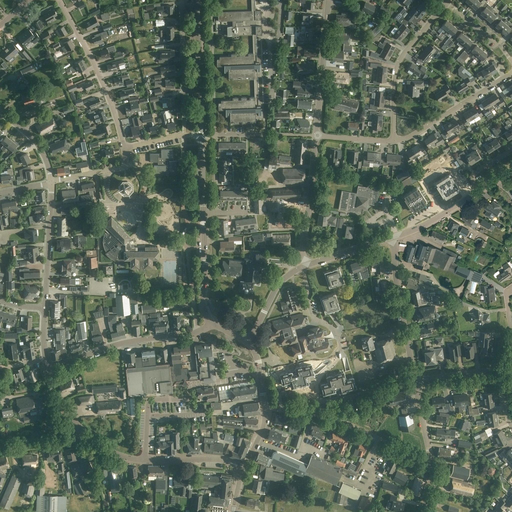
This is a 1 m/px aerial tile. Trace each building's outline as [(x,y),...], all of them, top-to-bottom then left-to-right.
[(306,0),(299,0),(299,3),(305,3),(305,4),(306,5),(306,8),(304,8),(303,12),(309,12),(309,9),(313,9),(314,2),(308,2),(307,2),(306,0)] [(480,9),(485,3),(486,1),(484,0),(483,0),(480,3),(476,0),(474,0),(470,6),(475,10),(478,6),(480,9)] [(256,11),(255,2),(252,2),(252,11),(218,12),(219,21),(232,21),(232,26),(227,26),(227,36),(253,35),(253,44),(257,44),(256,35),(262,35),(261,11),(256,11)] [(375,7),(365,2),(362,10),(372,14),(375,7)] [(429,8),(423,3),(416,11),(414,9),(406,18),(415,25),(418,21),(414,18),(417,15),(421,18),(425,14),(424,13),(429,8)] [(493,9),(485,3),(480,9),(483,11),(480,14),(485,18),(493,9)] [(173,13),(173,5),(166,6),(162,6),(157,7),(157,12),(161,11),(162,14),(163,16),(167,15),(167,14),(167,13),(173,13)] [(495,11),(493,9),(485,18),(490,22),(493,19),(496,21),(500,16),(497,14),(495,16),(493,14),(495,11)] [(52,12),(51,10),(43,14),(48,24),(52,22),(51,21),(55,19),(54,17),(57,15),(54,10),(52,12)] [(357,11),(353,11),(352,17),(350,17),(351,13),(342,12),(342,15),(336,15),(336,22),(341,23),(343,24),(343,26),(349,26),(350,23),(356,24),(357,11)] [(110,18),(108,12),(101,15),(103,20),(110,18)] [(395,18),(403,25),(398,30),(406,36),(408,34),(407,33),(410,30),(406,26),(409,22),(399,13),(395,18)] [(500,16),(496,21),(498,23),(495,27),(497,28),(496,29),(499,32),(508,22),(506,20),(503,23),(501,20),(503,18),(500,16)] [(99,24),(95,17),(91,20),(92,21),(85,24),(88,30),(99,24)] [(43,27),(39,20),(34,23),(38,30),(43,27)] [(441,38),(444,34),(446,32),(452,25),(447,21),(442,27),(444,29),(438,36),(437,34),(435,36),(437,38),(434,42),(436,44),(439,40),(440,41),(442,39),(441,38)] [(510,24),(508,22),(499,32),(503,35),(504,34),(505,35),(508,32),(511,34),(511,32),(511,26),(510,28),(508,26),(510,24)] [(446,32),(444,34),(447,36),(450,38),(452,35),(457,29),(452,25),(446,32)] [(67,33),(63,26),(56,31),(59,37),(67,33)] [(382,27),(373,36),(376,38),(385,30),(382,27)] [(35,33),(33,34),(29,29),(19,38),(25,46),(32,40),(35,44),(41,39),(35,33)] [(313,29),(306,29),(305,34),(300,34),(299,41),(312,42),(313,29)] [(406,36),(398,30),(394,35),(391,33),(389,36),(394,40),(396,37),(400,41),(403,38),(404,39),(406,36)] [(51,37),(48,31),(41,35),(44,41),(51,37)] [(93,38),(94,41),(93,41),(94,43),(95,43),(95,44),(100,42),(100,44),(103,43),(101,38),(108,36),(106,31),(96,35),(96,37),(93,38)] [(350,34),(337,33),(336,34),(335,34),(334,42),(344,43),(343,51),(352,52),(352,46),(349,46),(350,34)] [(459,46),(467,37),(462,33),(457,39),(459,41),(457,44),(459,46)] [(472,42),(467,37),(459,46),(462,48),(464,46),(467,48),(472,42)] [(383,49),(392,54),(394,51),(393,51),(395,48),(390,45),(391,42),(386,39),(381,48),(383,49)] [(74,48),(70,40),(63,44),(65,46),(62,48),(65,53),(68,51),(74,48)] [(19,51),(12,44),(2,53),(8,60),(19,51)] [(254,88),(258,88),(258,76),(262,76),(262,67),(260,67),(260,65),(261,65),(261,55),(257,55),(257,44),(253,44),(253,53),(248,53),(248,55),(245,55),(245,53),(240,54),(240,56),(237,56),(237,54),(231,54),(231,56),(220,56),(220,60),(217,60),(217,66),(224,66),(225,73),(227,73),(227,68),(228,68),(229,77),(232,77),(232,79),(238,79),(238,77),(240,77),(241,79),(246,79),(246,77),(249,77),(249,79),(254,79),(254,88)] [(305,47),(299,46),(298,54),(304,55),(304,56),(313,57),(313,56),(314,53),(313,53),(313,50),(305,49),(305,47)] [(421,58),(419,61),(425,64),(427,62),(428,63),(431,59),(430,58),(432,55),(434,57),(440,51),(434,46),(432,47),(430,46),(426,50),(420,57),(421,58)] [(474,59),(475,58),(476,57),(482,50),(476,46),(471,52),(474,54),(471,57),(474,59)] [(110,57),(108,49),(100,51),(102,58),(106,56),(106,58),(110,57)] [(390,57),(392,54),(383,49),(380,54),(371,52),(370,56),(381,59),(382,57),(388,60),(390,56),(390,57)] [(476,57),(475,58),(477,61),(479,58),(482,60),(480,63),(482,65),(487,59),(485,57),(487,54),(482,50),(476,57)] [(29,57),(24,51),(21,54),(26,60),(29,57)] [(175,58),(174,51),(166,51),(167,55),(162,55),(162,59),(158,59),(158,63),(165,63),(165,59),(167,59),(170,59),(169,58),(175,58)] [(344,53),(333,52),(332,60),(339,61),(339,62),(343,62),(344,53)] [(140,56),(142,65),(156,62),(154,53),(140,56)] [(461,59),(459,62),(463,65),(465,62),(464,61),(469,56),(466,53),(461,59)] [(67,73),(85,64),(83,59),(75,63),(75,65),(70,67),(71,68),(66,71),(67,73)] [(124,64),(123,60),(112,63),(113,64),(107,65),(109,71),(120,68),(119,65),(124,64)] [(485,64),(491,75),(497,71),(495,68),(498,67),(494,61),(491,63),(493,64),(490,66),(486,60),(484,63),(485,64)] [(314,73),(313,62),(296,63),(297,74),(314,73)] [(377,74),(387,75),(387,72),(387,68),(381,67),(381,64),(371,63),(371,66),(378,67),(377,74)] [(85,64),(67,73),(68,75),(73,72),(73,73),(78,71),(79,72),(87,68),(85,64)] [(420,69),(412,64),(408,69),(418,76),(420,73),(423,75),(427,69),(422,66),(420,69)] [(491,75),(485,64),(482,66),(484,70),(477,74),(479,79),(484,76),(485,78),(491,75)] [(37,70),(34,65),(20,71),(23,76),(37,70)] [(472,75),(465,68),(461,72),(468,77),(471,82),(475,80),(472,75)] [(343,73),(334,72),(334,74),(331,73),(330,81),(334,81),(334,82),(348,84),(349,74),(343,73)] [(129,78),(128,74),(122,76),(117,77),(117,78),(114,78),(115,85),(123,83),(123,80),(129,78)] [(387,78),(387,75),(377,74),(377,81),(373,81),(373,84),(379,85),(380,81),(386,82),(386,78),(387,78)] [(471,83),(467,78),(464,80),(464,82),(456,87),(460,94),(465,90),(465,91),(469,88),(467,85),(471,83)] [(21,80),(18,79),(17,81),(16,80),(9,86),(14,91),(17,88),(17,89),(19,87),(22,90),(26,86),(24,84),(24,83),(21,80)] [(94,87),(92,81),(85,84),(85,82),(79,85),(81,89),(86,87),(87,90),(94,87)] [(423,81),(412,81),(412,85),(408,85),(408,90),(409,90),(408,96),(416,96),(416,98),(419,98),(419,90),(416,90),(416,86),(423,86),(423,81)] [(296,91),(299,91),(312,92),(313,88),(308,88),(307,87),(305,87),(304,88),(300,87),(300,83),(294,83),(294,87),(296,88),(296,91)] [(77,89),(75,84),(67,87),(69,92),(77,89)] [(511,93),(511,85),(509,87),(511,90),(510,90),(504,95),(502,92),(499,93),(504,100),(506,98),(506,97),(511,93)] [(450,91),(447,86),(443,88),(444,90),(435,95),(439,102),(444,98),(444,99),(448,97),(447,94),(450,91)] [(373,88),(369,87),(369,92),(376,93),(375,98),(385,99),(385,96),(384,96),(385,92),(379,91),(379,88),(373,88)] [(258,88),(254,88),(255,97),(250,97),(250,99),(247,99),(247,97),(241,97),(241,99),(238,100),(238,97),(233,98),(233,100),(221,100),(221,104),(218,104),(219,110),(226,110),(226,117),(229,117),(229,112),(230,112),(230,121),(234,121),(234,123),(239,123),(239,121),(242,121),(242,123),(247,123),(247,121),(250,121),(250,123),(256,123),(256,120),(263,120),(263,111),(262,111),(262,108),(263,108),(263,99),(258,99),(258,88)] [(134,92),(133,89),(127,90),(122,91),(122,92),(120,93),(121,99),(129,97),(129,94),(134,92)] [(33,97),(32,94),(26,96),(26,97),(22,98),(23,99),(22,101),(23,103),(24,103),(25,105),(34,102),(35,104),(36,104),(37,106),(41,105),(38,95),(33,97)] [(488,99),(493,106),(494,105),(496,107),(499,105),(500,107),(505,104),(501,99),(499,100),(495,94),(488,99)] [(346,98),(336,96),(334,109),(343,111),(344,109),(347,110),(346,111),(356,113),(358,102),(346,99),(346,98)] [(95,99),(94,97),(88,100),(92,110),(95,108),(95,107),(96,106),(96,105),(101,103),(99,98),(95,99)] [(174,105),(173,97),(167,98),(167,97),(163,98),(164,108),(168,107),(167,105),(174,105)] [(384,102),(385,99),(375,98),(374,105),(370,105),(370,109),(377,110),(377,105),(383,106),(384,102)] [(492,106),(493,106),(488,99),(481,103),(485,109),(483,110),(488,119),(494,116),(490,110),(493,108),(492,106)] [(125,107),(127,114),(127,116),(132,115),(132,113),(138,112),(139,116),(144,115),(144,112),(141,113),(140,110),(138,101),(134,102),(134,104),(131,105),(131,106),(125,107)] [(52,106),(50,102),(39,107),(40,111),(52,106)] [(74,111),(72,105),(62,108),(64,114),(74,111)] [(474,108),(469,111),(474,119),(479,116),(480,118),(483,116),(479,110),(476,112),(474,108)] [(98,112),(97,110),(92,112),(95,118),(96,117),(98,124),(102,123),(102,121),(107,119),(104,110),(98,112)] [(474,119),(469,111),(463,114),(466,119),(463,120),(467,126),(470,124),(469,122),(474,119)] [(372,122),(382,123),(382,120),(382,116),(376,115),(377,112),(370,112),(370,115),(373,115),(372,122)] [(153,121),(152,114),(142,116),(143,123),(153,121)] [(57,126),(51,116),(44,120),(35,126),(41,135),(57,126)] [(167,124),(168,129),(175,128),(174,122),(173,122),(172,118),(169,119),(169,120),(166,121),(167,124)] [(449,123),(455,131),(458,129),(458,130),(459,130),(464,127),(460,122),(458,124),(455,119),(449,123)] [(155,126),(154,121),(150,122),(151,127),(150,127),(151,133),(159,132),(157,126),(155,126)] [(382,123),(372,122),(368,122),(368,125),(372,126),(372,129),(370,129),(370,132),(375,132),(375,129),(381,130),(381,126),(382,126),(382,123)] [(449,134),(455,131),(449,123),(444,127),(446,131),(444,132),(447,138),(450,136),(449,134)] [(111,132),(109,124),(103,126),(104,129),(96,131),(97,136),(105,134),(111,132)] [(139,130),(138,126),(131,127),(132,131),(132,132),(133,137),(141,136),(139,130)] [(496,130),(494,128),(492,129),(497,138),(503,134),(499,128),(496,130)] [(437,139),(433,134),(428,137),(428,138),(424,141),(429,148),(436,143),(438,146),(444,142),(441,136),(437,139)] [(4,151),(12,140),(6,136),(1,143),(4,145),(1,148),(4,151)] [(69,149),(66,139),(49,145),(52,154),(63,150),(64,151),(69,149)] [(493,140),(490,142),(494,149),(500,145),(496,139),(493,141),(493,140)] [(12,140),(4,151),(6,153),(9,149),(12,151),(17,145),(12,140)] [(308,141),(297,140),(295,158),(296,158),(296,163),(303,164),(305,152),(307,152),(308,141)] [(489,153),(494,149),(490,142),(487,144),(484,147),(480,141),(477,142),(481,148),(484,153),(487,151),(489,153)] [(88,154),(86,145),(81,146),(81,147),(76,148),(77,156),(88,154)] [(417,145),(412,149),(417,157),(422,154),(423,155),(426,153),(422,148),(420,149),(417,145)] [(471,153),(476,161),(481,158),(479,153),(481,152),(476,145),(471,148),(473,151),(471,153)] [(114,155),(113,149),(105,150),(105,149),(101,150),(102,154),(105,153),(106,157),(114,155)] [(173,161),(173,149),(161,149),(161,153),(150,154),(150,162),(158,161),(158,165),(154,165),(154,173),(166,173),(166,169),(177,169),(177,161),(173,161)] [(338,150),(330,149),(329,161),(333,161),(333,166),(338,166),(339,162),(337,161),(337,159),(341,159),(342,151),(338,151),(338,150)] [(411,160),(417,157),(412,149),(406,152),(408,156),(406,158),(409,164),(412,162),(411,160)] [(14,154),(12,151),(4,157),(6,160),(14,154)] [(358,152),(351,151),(349,163),(356,163),(355,168),(360,168),(361,162),(357,161),(358,152)] [(21,156),(20,152),(15,154),(18,160),(19,162),(22,161),(23,164),(30,161),(27,153),(21,156)] [(476,161),(471,153),(466,156),(463,152),(458,155),(465,165),(469,163),(470,165),(476,161)] [(369,163),(373,163),(374,153),(367,153),(367,158),(364,157),(363,166),(369,167),(369,163)] [(379,166),(383,166),(383,159),(380,159),(381,154),(374,153),(373,163),(380,164),(379,166)] [(393,165),(394,155),(387,155),(387,159),(383,159),(383,166),(386,166),(386,164),(393,165)] [(394,155),(393,165),(393,169),(399,169),(399,167),(402,168),(403,161),(400,161),(400,156),(394,155)] [(430,155),(421,160),(424,164),(432,160),(430,155)] [(290,161),(266,159),(265,165),(268,165),(268,169),(276,170),(276,166),(279,166),(280,164),(290,165),(290,161)] [(70,172),(69,165),(64,166),(64,168),(57,169),(58,175),(65,174),(65,173),(70,172)] [(28,171),(28,167),(19,170),(20,176),(27,175),(27,179),(34,178),(33,170),(28,171)] [(14,175),(12,168),(7,169),(8,175),(1,176),(2,183),(11,181),(10,176),(14,175)] [(304,183),(305,169),(282,169),(283,184),(292,184),(292,183),(304,183)] [(403,173),(396,177),(399,182),(409,176),(407,171),(403,172),(403,173)] [(408,178),(400,183),(404,189),(412,184),(408,178)] [(428,188),(431,196),(451,189),(448,181),(428,188)] [(131,185),(128,182),(124,182),(121,185),(121,189),(124,191),(129,191),(131,189),(131,185)] [(91,201),(87,184),(82,185),(83,192),(89,191),(90,195),(81,196),(82,202),(91,201)] [(380,188),(375,187),(371,186),(371,188),(358,186),(357,194),(341,191),(338,210),(361,214),(362,208),(365,208),(367,207),(367,204),(376,206),(380,188)] [(302,199),(302,188),(286,188),(286,189),(271,190),(272,199),(284,198),(284,200),(302,199)] [(416,188),(403,196),(405,198),(404,199),(410,210),(412,209),(413,211),(426,203),(424,201),(426,200),(419,189),(418,190),(416,188)] [(46,203),(44,191),(37,192),(39,204),(46,203)] [(444,198),(435,203),(438,209),(448,204),(444,198)] [(9,202),(10,208),(10,211),(13,210),(14,212),(21,210),(20,206),(16,207),(17,207),(16,201),(9,202)] [(498,210),(498,209),(500,206),(493,201),(491,204),(489,203),(488,205),(486,205),(485,207),(486,208),(485,209),(488,210),(485,215),(490,218),(493,214),(494,215),(495,214),(496,215),(499,211),(498,210)] [(10,208),(9,202),(2,203),(3,209),(4,214),(7,213),(6,209),(10,208)] [(44,212),(43,206),(34,208),(35,213),(36,215),(29,216),(30,222),(36,222),(45,221),(43,212),(44,212)] [(332,214),(325,213),(324,216),(319,216),(318,224),(327,226),(327,223),(329,223),(329,224),(335,225),(336,217),(331,217),(332,214)] [(473,218),(464,214),(462,219),(465,221),(464,223),(471,227),(472,224),(470,222),(473,218)] [(130,241),(128,239),(130,237),(124,231),(125,231),(111,217),(105,223),(104,222),(101,225),(109,233),(108,234),(105,232),(105,233),(104,237),(103,241),(103,245),(105,249),(107,252),(105,253),(108,256),(110,257),(112,259),(115,260),(116,259),(119,260),(124,260),(124,259),(131,259),(131,267),(137,267),(138,269),(139,269),(140,269),(141,269),(142,269),(143,269),(144,269),(145,269),(146,267),(152,267),(152,259),(158,259),(158,251),(157,251),(157,246),(148,246),(145,246),(145,250),(138,250),(138,246),(132,246),(130,242),(129,242),(130,241)] [(66,218),(58,218),(57,235),(65,236),(65,235),(68,235),(68,232),(65,232),(66,231),(66,218)] [(494,225),(481,218),(478,223),(491,230),(494,225)] [(459,225),(452,221),(448,228),(451,230),(450,232),(455,235),(458,230),(457,230),(459,225)] [(348,224),(347,224),(347,225),(344,224),(343,229),(346,229),(345,234),(345,237),(352,238),(354,227),(348,226),(348,224)] [(228,234),(228,227),(219,227),(220,234),(225,234),(225,238),(233,237),(233,234),(228,234)] [(462,227),(459,233),(466,237),(467,235),(468,233),(469,231),(462,227)] [(37,240),(36,230),(28,231),(28,232),(25,233),(25,239),(29,239),(29,241),(37,240)] [(446,236),(433,231),(430,237),(436,240),(435,241),(440,243),(442,244),(446,236)] [(86,242),(86,233),(74,234),(75,242),(76,242),(76,247),(81,247),(80,242),(86,242)] [(290,246),(290,235),(272,235),(272,244),(282,244),(282,247),(290,246)] [(242,242),(242,237),(229,238),(229,242),(221,242),(221,247),(220,247),(220,251),(234,250),(234,242),(242,242)] [(70,240),(63,239),(63,241),(57,241),(57,248),(59,248),(59,252),(64,252),(64,248),(70,248),(70,240)] [(406,254),(414,256),(414,255),(420,258),(422,258),(424,259),(423,260),(431,262),(447,269),(467,278),(471,270),(454,263),(455,263),(454,262),(456,257),(457,254),(444,248),(443,251),(436,248),(428,246),(428,248),(417,245),(416,247),(409,245),(406,254)] [(244,281),(254,282),(260,283),(262,264),(262,263),(269,263),(270,254),(256,252),(255,260),(252,259),(252,260),(249,260),(249,259),(244,259),(244,262),(243,263),(247,264),(245,280),(244,280),(244,281)] [(414,256),(406,254),(404,259),(413,262),(413,263),(415,264),(414,267),(422,270),(423,265),(419,264),(420,258),(422,258),(420,258),(414,255),(414,256)] [(97,267),(96,257),(88,258),(89,268),(97,267)] [(62,269),(67,270),(67,269),(68,269),(68,268),(71,268),(71,267),(73,267),(73,266),(75,266),(76,267),(76,263),(74,263),(74,259),(69,260),(69,263),(68,263),(68,265),(67,265),(63,265),(63,266),(62,266),(62,269)] [(243,263),(244,262),(242,261),(227,259),(227,261),(223,261),(221,275),(240,277),(242,263),(243,263)] [(375,259),(371,259),(372,268),(377,267),(377,274),(383,273),(382,267),(383,267),(382,259),(375,259)] [(369,277),(368,271),(366,266),(364,263),(360,264),(359,262),(350,264),(351,267),(349,268),(351,274),(362,271),(364,279),(369,277)] [(511,268),(507,263),(503,266),(505,270),(500,273),(499,271),(494,274),(494,275),(495,277),(497,277),(498,277),(501,282),(507,278),(508,279),(511,276),(508,270),(511,268)] [(71,267),(71,268),(68,268),(68,269),(67,269),(67,270),(62,269),(62,275),(71,276),(71,272),(75,272),(76,267),(75,266),(73,266),(73,267),(71,267)] [(112,274),(112,266),(103,266),(103,273),(109,273),(109,274),(112,274)] [(344,283),(339,268),(324,273),(329,288),(344,283)] [(29,271),(29,269),(24,269),(24,278),(40,277),(40,271),(29,271)] [(415,281),(408,278),(407,281),(408,281),(406,286),(417,290),(419,286),(414,284),(415,281)] [(15,289),(14,281),(6,281),(7,289),(15,289)] [(254,282),(244,281),(240,281),(239,291),(252,292),(254,282)] [(381,285),(380,281),(374,281),(374,286),(379,286),(380,293),(388,292),(387,284),(381,285)] [(489,288),(489,284),(480,285),(481,292),(485,292),(486,301),(496,300),(494,287),(489,288)] [(29,287),(29,285),(24,285),(24,299),(33,299),(33,297),(39,296),(39,286),(29,287)] [(281,303),(280,303),(281,305),(281,306),(281,307),(281,309),(282,310),(283,311),(283,313),(290,311),(300,309),(295,291),(293,292),(292,289),(287,291),(286,291),(287,293),(285,294),(286,301),(281,303)] [(138,309),(138,307),(137,293),(116,295),(118,315),(133,314),(133,320),(132,320),(132,327),(133,326),(134,335),(135,335),(135,336),(137,336),(137,335),(140,335),(140,326),(139,319),(139,315),(138,309)] [(340,308),(335,293),(320,298),(325,313),(340,308)] [(429,295),(414,299),(415,305),(423,303),(422,300),(426,300),(430,299),(429,295)] [(60,302),(50,301),(50,306),(52,306),(51,318),(60,318),(60,302)] [(143,313),(156,311),(156,304),(142,306),(143,313)] [(436,314),(434,306),(419,309),(420,313),(417,314),(417,316),(416,316),(417,319),(418,319),(418,321),(428,319),(428,320),(433,319),(432,315),(436,314)] [(489,314),(484,314),(477,309),(475,313),(469,313),(470,323),(476,322),(482,327),(485,324),(490,323),(489,314)] [(8,322),(10,314),(4,312),(2,320),(8,322)] [(181,316),(178,316),(178,312),(173,312),(173,318),(173,320),(173,323),(174,329),(181,329),(181,325),(184,325),(184,320),(181,320),(181,316)] [(10,314),(8,322),(14,323),(16,315),(10,314)] [(273,324),(267,326),(269,330),(267,331),(270,339),(274,338),(275,339),(280,338),(283,346),(295,342),(295,341),(298,340),(294,326),(297,325),(298,327),(310,324),(307,316),(304,317),(303,314),(291,317),(292,319),(286,320),(286,318),(272,322),(273,324)] [(32,317),(24,317),(24,328),(31,329),(32,317)] [(157,331),(160,331),(158,318),(149,319),(150,324),(153,324),(153,331),(154,331),(154,332),(157,332),(157,331)] [(77,342),(75,343),(78,351),(83,349),(79,340),(87,338),(86,332),(85,332),(83,322),(77,323),(78,331),(76,331),(75,338),(77,342)] [(117,332),(119,339),(126,337),(124,330),(123,326),(123,325),(122,324),(121,323),(120,323),(120,324),(116,325),(117,327),(117,332)] [(434,329),(433,323),(427,324),(428,328),(419,329),(421,337),(424,336),(424,337),(428,337),(428,336),(431,335),(430,331),(431,331),(431,330),(434,329)] [(102,335),(101,335),(98,324),(95,325),(96,330),(91,331),(93,337),(92,338),(94,345),(104,343),(102,335)] [(112,340),(119,339),(117,332),(117,327),(116,327),(112,327),(113,333),(111,333),(112,340)] [(65,334),(64,329),(55,330),(56,351),(51,351),(52,360),(67,358),(66,349),(65,337),(66,337),(66,339),(71,339),(70,334),(69,334),(69,331),(66,331),(67,333),(65,334)] [(296,347),(292,348),(295,359),(307,356),(306,354),(311,353),(311,351),(314,351),(315,354),(324,351),(324,350),(328,349),(328,350),(330,350),(328,342),(322,344),(321,339),(325,338),(323,331),(320,331),(320,329),(310,331),(311,334),(308,335),(308,337),(298,340),(295,341),(295,342),(296,347)] [(488,333),(480,333),(479,343),(482,344),(482,351),(481,351),(491,352),(491,347),(492,347),(493,339),(490,338),(489,339),(488,338),(488,333)] [(373,340),(371,336),(361,339),(364,350),(374,348),(378,362),(397,357),(391,337),(375,342),(374,340),(373,340)] [(442,337),(435,338),(436,345),(443,344),(442,337)] [(73,353),(78,351),(75,343),(73,344),(71,340),(68,341),(73,353)] [(20,346),(21,352),(34,349),(33,341),(26,342),(26,345),(20,346)] [(466,358),(474,357),(473,349),(476,349),(475,343),(472,343),(473,346),(464,347),(466,358)] [(7,345),(8,358),(17,357),(15,344),(7,345)] [(195,345),(197,371),(199,371),(200,379),(213,378),(210,354),(213,354),(212,345),(209,345),(209,344),(205,344),(200,345),(198,345),(195,345)] [(461,355),(459,344),(453,345),(453,348),(449,348),(450,360),(458,359),(457,355),(461,355)] [(190,346),(180,347),(181,354),(190,353),(190,346)] [(173,386),(175,384),(177,384),(184,383),(185,381),(200,379),(199,371),(197,371),(189,372),(188,365),(182,365),(182,361),(181,354),(180,347),(174,347),(174,351),(171,352),(173,363),(173,366),(170,366),(156,368),(154,349),(141,350),(142,356),(135,357),(135,352),(134,352),(131,352),(131,353),(126,353),(127,362),(128,362),(128,368),(127,368),(127,369),(126,369),(129,395),(130,395),(130,396),(141,395),(145,394),(151,394),(164,392),(168,387),(172,386),(173,386)] [(34,349),(21,352),(22,359),(26,358),(25,351),(27,351),(28,359),(35,358),(34,349)] [(168,358),(167,349),(160,350),(161,354),(157,355),(157,359),(163,359),(163,362),(167,362),(167,358),(168,358)] [(443,358),(442,349),(433,350),(433,351),(428,352),(428,350),(423,351),(424,356),(425,356),(426,363),(435,362),(435,359),(443,358)] [(296,371),(280,375),(281,378),(282,381),(282,383),(287,382),(287,383),(290,383),(292,388),(296,387),(296,386),(300,385),(300,386),(308,384),(306,376),(309,376),(309,374),(313,373),(313,371),(312,368),(311,365),(304,367),(303,366),(295,368),(296,371)] [(24,380),(21,369),(15,371),(16,373),(11,374),(14,386),(20,384),(19,381),(24,380)] [(37,373),(36,369),(34,369),(26,372),(27,375),(28,377),(25,378),(26,382),(28,382),(29,382),(31,381),(31,382),(37,380),(36,374),(37,373)] [(328,383),(321,385),(323,393),(327,392),(328,394),(339,391),(340,393),(348,390),(351,389),(350,387),(355,386),(353,378),(345,380),(343,373),(335,375),(335,376),(331,377),(331,376),(327,377),(328,383)] [(76,389),(72,380),(59,384),(62,393),(69,390),(70,391),(76,389)] [(93,393),(118,391),(117,384),(93,386),(93,393)] [(256,384),(247,385),(249,398),(258,397),(256,384)] [(239,387),(241,399),(249,398),(247,385),(239,387)] [(208,389),(208,388),(208,387),(197,389),(198,398),(206,397),(207,398),(208,398),(208,397),(209,396),(208,389)] [(213,387),(208,388),(208,389),(209,396),(208,397),(208,398),(207,398),(207,402),(218,400),(217,391),(214,392),(213,387)] [(230,388),(232,401),(241,399),(239,387),(230,388)] [(223,402),(232,401),(230,388),(219,390),(220,400),(222,399),(223,402)] [(407,403),(405,391),(387,395),(389,406),(401,403),(401,404),(407,403)] [(94,403),(93,395),(91,396),(75,398),(76,405),(79,405),(92,404),(92,403),(94,403)] [(463,412),(462,409),(462,405),(460,395),(454,396),(455,406),(458,405),(459,413),(463,412)] [(34,401),(33,396),(16,399),(19,415),(20,415),(20,418),(23,417),(24,423),(37,421),(36,415),(31,416),(30,413),(36,412),(35,410),(43,409),(41,399),(34,401)] [(451,412),(450,406),(450,403),(445,404),(444,397),(432,399),(433,407),(442,406),(443,410),(447,410),(447,412),(451,412)] [(121,410),(121,401),(108,402),(97,403),(98,415),(109,414),(109,411),(121,410)] [(260,414),(258,402),(244,404),(244,406),(238,407),(239,415),(244,415),(245,416),(260,414)] [(14,416),(12,407),(1,409),(3,418),(14,416)] [(407,415),(406,408),(401,409),(403,416),(398,417),(402,432),(415,429),(411,414),(407,415)] [(440,416),(437,415),(436,422),(445,423),(445,420),(448,420),(449,414),(440,413),(440,416)] [(289,417),(276,415),(274,424),(287,426),(289,417)] [(258,419),(223,417),(223,427),(242,429),(242,424),(244,424),(243,426),(256,427),(257,426),(258,419)] [(469,422),(462,419),(458,428),(468,432),(469,428),(467,427),(469,422)] [(484,421),(476,422),(477,426),(485,425),(485,428),(489,427),(498,425),(497,419),(488,420),(484,421)] [(320,426),(312,423),(310,429),(312,430),(310,435),(320,439),(323,432),(318,430),(320,426)] [(446,431),(446,429),(441,429),(437,429),(436,437),(446,438),(446,434),(447,434),(447,431),(446,431)] [(446,434),(446,438),(454,439),(455,430),(446,429),(446,431),(447,431),(447,434),(446,434)] [(281,434),(270,430),(268,439),(272,440),(271,440),(274,441),(279,442),(279,441),(284,442),(285,437),(280,436),(281,434)] [(496,441),(504,436),(501,430),(490,436),(491,439),(494,438),(496,441)] [(171,448),(167,448),(167,455),(175,454),(175,448),(180,448),(179,432),(172,432),(172,435),(172,439),(170,439),(170,442),(171,442),(171,448)] [(330,440),(336,442),(339,434),(333,432),(330,440)] [(476,439),(477,439),(487,434),(485,432),(479,435),(478,434),(473,436),(474,440),(476,439)] [(237,437),(225,434),(224,441),(235,443),(241,445),(239,449),(229,445),(227,449),(225,454),(229,455),(229,456),(242,461),(248,448),(250,441),(242,438),(243,437),(237,437)] [(337,451),(343,453),(344,450),(347,442),(343,441),(345,437),(339,434),(336,442),(340,443),(338,448),(337,451)] [(161,441),(157,442),(156,448),(162,448),(162,449),(162,450),(164,449),(165,449),(165,448),(167,448),(171,448),(171,442),(170,442),(170,439),(172,439),(172,435),(167,435),(166,436),(166,441),(161,441)] [(507,442),(504,436),(496,441),(497,444),(494,445),(495,447),(497,447),(507,442)] [(194,454),(202,454),(202,445),(198,445),(198,443),(199,438),(194,438),(194,443),(194,454)] [(209,453),(213,454),(214,443),(212,443),(213,440),(205,439),(204,439),(204,441),(203,449),(204,449),(204,453),(209,453)] [(459,440),(458,447),(470,449),(471,442),(459,440)] [(367,445),(360,442),(357,450),(355,449),(352,456),(357,458),(358,455),(362,457),(363,453),(364,453),(367,445)] [(214,443),(213,454),(222,455),(223,444),(214,443)] [(77,460),(74,448),(65,450),(67,462),(77,460)] [(451,450),(439,448),(437,457),(449,459),(455,460),(456,457),(450,456),(451,450)] [(497,450),(496,448),(484,454),(487,459),(496,455),(494,452),(497,450)] [(62,455),(61,449),(46,451),(47,458),(47,463),(57,461),(63,461),(62,455)] [(504,455),(508,460),(511,456),(511,450),(511,449),(507,452),(505,450),(500,454),(502,457),(504,455)] [(308,465),(275,451),(271,458),(259,453),(255,460),(268,466),(270,462),(302,477),(303,475),(311,478),(315,480),(316,478),(320,480),(321,478),(336,485),(343,469),(312,455),(308,465)] [(32,466),(32,467),(38,466),(37,455),(32,456),(32,454),(22,456),(22,463),(20,463),(20,467),(23,467),(32,466)] [(0,470),(9,468),(5,455),(0,456),(0,470)] [(93,469),(88,459),(79,464),(79,463),(71,466),(76,478),(87,473),(86,472),(93,469)] [(398,462),(391,459),(385,470),(392,473),(395,468),(398,462)] [(358,461),(354,470),(358,472),(363,464),(358,461)] [(121,466),(111,465),(111,472),(109,475),(111,491),(117,490),(115,476),(114,476),(114,473),(121,473),(121,466)] [(258,478),(264,479),(282,482),(284,473),(272,472),(273,468),(266,467),(266,466),(261,465),(258,478)] [(107,475),(107,466),(100,467),(100,475),(101,479),(108,479),(108,475),(107,475)] [(164,466),(148,466),(148,476),(157,476),(157,479),(156,479),(156,489),(166,489),(166,479),(163,479),(163,476),(164,476),(164,466)] [(136,473),(136,467),(129,467),(129,473),(129,474),(130,479),(130,482),(135,482),(134,478),(138,478),(137,473),(136,473)] [(469,472),(453,468),(451,476),(467,480),(469,472)] [(489,470),(491,476),(497,473),(495,468),(489,470)] [(397,471),(392,480),(403,486),(408,476),(397,471)] [(186,497),(187,489),(187,488),(188,480),(181,480),(182,475),(177,474),(176,479),(174,479),(173,487),(180,487),(180,497),(186,497)] [(221,477),(200,475),(199,483),(200,483),(199,486),(208,487),(208,484),(216,485),(216,487),(220,488),(219,497),(209,496),(208,505),(224,506),(224,505),(227,506),(228,504),(229,502),(229,500),(227,499),(226,498),(225,498),(230,498),(232,478),(231,478),(231,475),(221,474),(221,477)] [(22,480),(12,476),(0,504),(0,505),(9,510),(22,480)] [(44,478),(38,477),(37,487),(36,487),(36,495),(37,495),(36,511),(39,511),(56,511),(57,496),(44,496),(45,487),(44,487),(44,478)] [(264,479),(258,478),(258,479),(254,479),(254,482),(252,482),(252,485),(253,485),(252,491),(260,492),(259,493),(264,494),(265,487),(261,486),(261,482),(264,482),(264,479)] [(425,482),(416,479),(411,493),(419,496),(423,487),(424,488),(425,482)] [(465,483),(453,480),(449,492),(463,495),(463,494),(472,496),(474,487),(467,485),(467,484),(465,483)] [(36,483),(28,481),(27,484),(24,483),(22,492),(25,493),(24,496),(32,498),(36,483)] [(393,484),(383,481),(381,488),(391,491),(393,484)] [(86,492),(81,482),(73,486),(78,496),(86,492)] [(343,483),(339,492),(357,500),(361,491),(343,483)] [(192,489),(187,489),(186,497),(191,497),(191,495),(194,496),(194,492),(192,492),(192,489)] [(364,497),(375,501),(377,496),(366,492),(364,497)] [(344,495),(338,493),(336,503),(342,504),(344,495)] [(202,495),(195,494),(194,508),(201,509),(202,495)] [(397,497),(391,495),(389,501),(392,502),(390,510),(395,511),(395,510),(401,511),(404,504),(397,502),(397,501),(396,500),(397,497)] [(511,499),(510,497),(507,500),(505,498),(502,500),(501,499),(499,502),(504,506),(506,504),(511,508),(511,499)] [(246,505),(245,505),(250,506),(250,507),(254,508),(254,505),(259,506),(260,502),(255,501),(255,499),(247,498),(246,502),(245,502),(245,504),(246,505)] [(31,502),(21,500),(19,507),(29,509),(31,502)] [(504,506),(499,502),(497,504),(499,505),(494,511),(495,511),(505,511),(506,511),(502,508),(504,506)]
